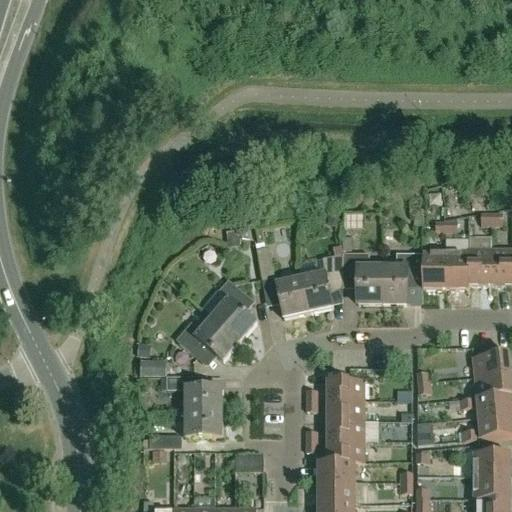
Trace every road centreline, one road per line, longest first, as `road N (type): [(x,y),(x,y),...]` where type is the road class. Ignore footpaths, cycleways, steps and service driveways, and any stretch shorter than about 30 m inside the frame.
road 1 (residential): [(283,504),(290,358),(331,342),(406,342),(435,325),(511,324)]
road 2 (tertiary): [(81,511),(76,440),(0,260)]
